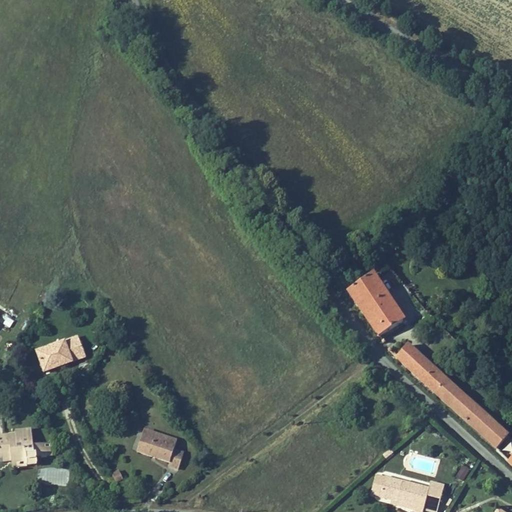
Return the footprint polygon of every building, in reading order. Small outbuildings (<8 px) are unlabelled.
[(369,283),(346,299),(376,342),(399,326),(369,283)] [(7,315),(3,324),(9,327),(14,319),(7,315)] [(76,347),(74,341),(37,355),(44,376),(56,372),(55,369),(60,367),(61,370),(73,366),(74,364),(85,360),(80,345),(76,347)] [(406,349),(394,362),(495,453),(507,439),(406,349)] [(15,436),(0,438),(0,462),(3,462),(3,465),(11,464),(12,470),(28,469),(28,471),(38,470),(37,461),(48,460),(47,451),(43,452),(42,447),(34,448),(32,431),(15,433),(15,436)] [(176,452),(179,443),(145,431),(137,454),(169,465),(168,469),(178,473),(184,455),(176,452)] [(53,446),(42,447),(43,452),(47,451),(48,460),(54,459),(53,446)] [(457,479),(465,481),(468,470),(460,468),(457,479)] [(113,475),(117,484),(123,480),(119,472),(113,475)] [(371,497),(379,499),(384,480),(376,478),(371,497)] [(429,491),(384,480),(379,499),(397,504),(396,508),(411,511),(424,511),(425,511),(427,503),(440,506),(444,489),(431,485),(429,491)] [(425,511),(426,511),(438,511),(440,506),(427,503),(425,511)]
